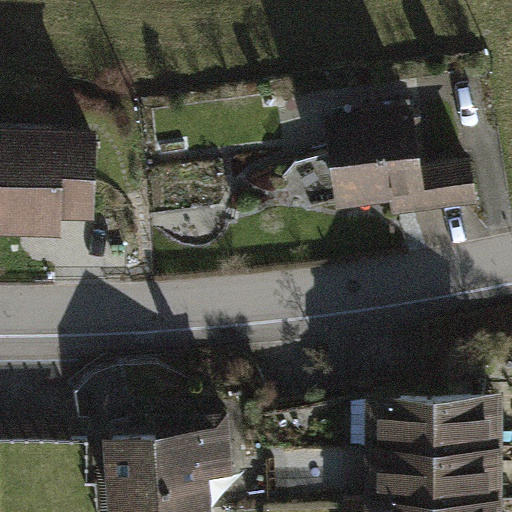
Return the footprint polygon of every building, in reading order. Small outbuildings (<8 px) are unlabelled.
[(347,214),(402,207),(402,214),(484,205),(478,156),(428,162),(421,110),(336,120),(347,214)] [(102,221),(104,128),(0,126),(0,239),(73,241),(73,220),(102,221)] [(511,399),(381,399),(381,455),(511,455),(511,399)] [(144,439),(118,441),(121,511),(221,511),(220,487),(240,486),(236,422),(143,426),(144,439)] [(511,511),(511,455),(381,455),(381,511),(511,511)]
